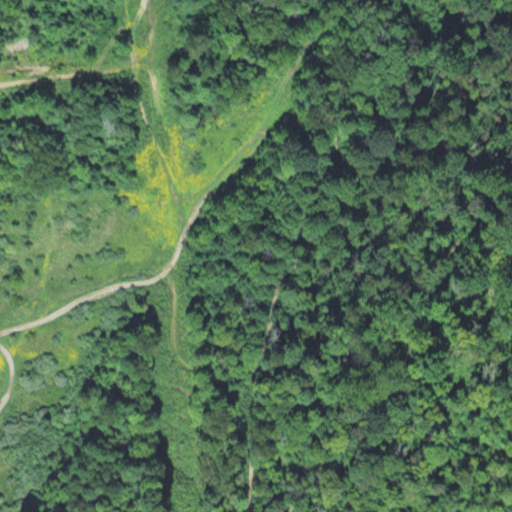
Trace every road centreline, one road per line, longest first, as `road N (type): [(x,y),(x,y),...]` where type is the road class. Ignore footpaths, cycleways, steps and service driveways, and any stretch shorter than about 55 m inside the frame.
road 1 (track): [(0,329),(156,270),(214,187),(272,124),(325,124)]
road 2 (track): [(0,86),(143,65),(162,83),(196,213)]
